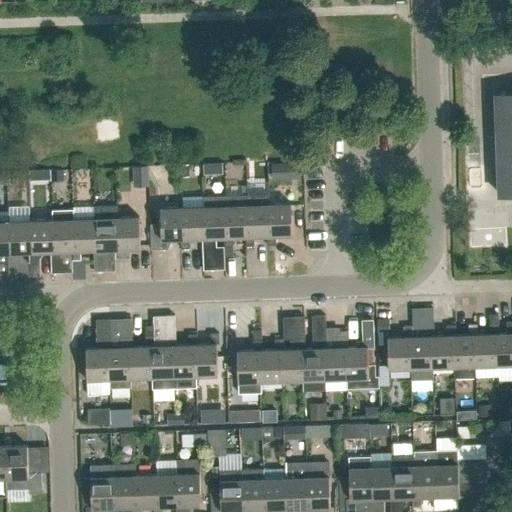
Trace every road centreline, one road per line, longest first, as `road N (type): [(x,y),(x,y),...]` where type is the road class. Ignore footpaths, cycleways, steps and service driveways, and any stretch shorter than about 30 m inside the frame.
road 1 (residential): [(67,303),(341,287)]
road 2 (residential): [(341,287),(338,187),(358,169),(433,166)]
road 3 (residential): [(433,166),(428,0)]
